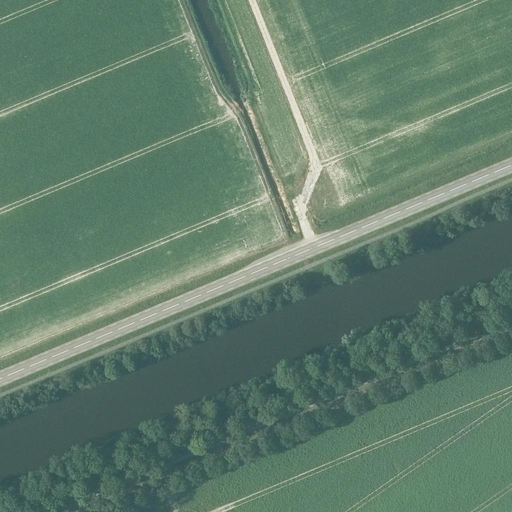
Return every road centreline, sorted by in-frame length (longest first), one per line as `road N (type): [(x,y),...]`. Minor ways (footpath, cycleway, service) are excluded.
road 1 (primary): [(0,379),(511,165)]
road 2 (unclassified): [(41,511),(511,316)]
